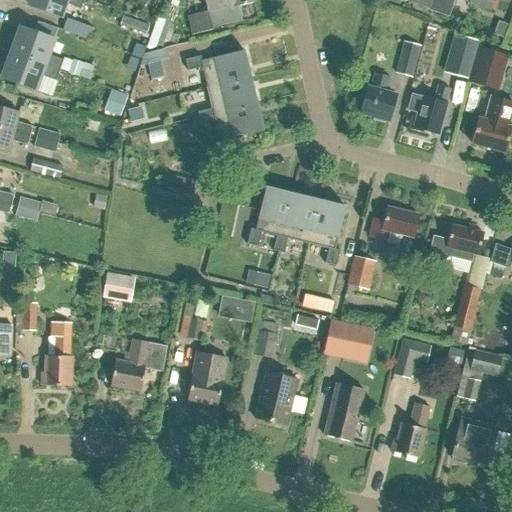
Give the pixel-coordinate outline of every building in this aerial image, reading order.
[(66,6),(81,11),(84,1),(82,0),(30,0),(27,8),(61,20),(66,6)] [(240,21),(237,8),(255,4),(253,0),(204,0),(207,13),(209,12),(210,15),(213,28),(240,21)] [(405,0),(428,8),(428,10),(448,17),(454,0),(405,0)] [(474,0),(473,5),(490,11),(493,0),(474,0)] [(149,26),(123,17),(120,26),(146,35),(149,26)] [(157,18),(146,49),(149,50),(162,47),(170,23),(157,18)] [(88,40),(92,28),(84,26),(80,37),(88,40)] [(20,29),(11,54),(59,71),(63,61),(48,55),(54,41),(20,29)] [(453,38),(449,53),(472,60),(477,45),(453,38)] [(404,43),(396,74),(411,78),(420,47),(404,43)] [(478,49),(469,82),(498,91),(508,57),(478,49)] [(145,53),(151,78),(162,76),(156,51),(145,53)] [(200,57),(185,61),(187,72),(191,71),(202,68),(206,85),(207,89),(251,78),(244,52),(202,62),(200,57)] [(59,71),(11,54),(2,78),(36,91),(41,76),(55,81),(59,71)] [(84,64),(72,60),(67,74),(79,78),(84,64)] [(361,113),(374,117),(373,121),(385,125),(386,121),(389,122),(396,97),(385,94),(389,78),(375,74),(371,90),(368,89),(361,113)] [(211,108),(196,112),(198,119),(257,105),(251,78),(207,89),(211,108)] [(3,85),(0,92),(11,96),(14,88),(3,85)] [(446,104),(448,97),(450,90),(438,87),(435,101),(423,97),(423,98),(413,95),(408,111),(419,114),(414,129),(438,136),(447,104),(446,104)] [(111,90),(104,111),(119,117),(126,96),(111,90)] [(505,154),(511,129),(508,128),(511,111),(511,103),(492,98),(490,105),(485,121),(478,119),(471,144),(505,154)] [(257,105),(198,119),(199,124),(214,120),(218,135),(203,139),(206,150),(222,146),(221,142),(264,132),(257,105)] [(0,107),(0,128),(30,137),(33,128),(16,123),(19,112),(0,107)] [(127,111),(131,123),(144,119),(140,107),(127,111)] [(98,118),(90,145),(110,151),(118,124),(98,118)] [(30,137),(0,128),(0,149),(8,152),(11,141),(28,146),(30,137)] [(39,130),(36,139),(57,145),(59,135),(39,130)] [(57,145),(36,139),(33,147),(55,153),(57,145)] [(33,159),(29,172),(59,180),(63,167),(33,159)] [(327,184),(330,171),(306,167),(304,180),(327,184)] [(180,178),(176,191),(190,195),(194,181),(180,178)] [(274,249),(287,189),(257,181),(247,228),(262,232),(259,245),(274,249)] [(109,183),(108,198),(134,200),(135,186),(109,183)] [(301,255),(313,196),(287,189),(277,235),(291,238),(288,252),(301,255)] [(0,202),(11,206),(14,196),(0,192),(0,202)] [(107,197),(95,195),(92,208),(104,211),(107,197)] [(328,260),(339,202),(313,196),(304,240),(320,243),(317,257),(328,260)] [(20,198),(17,207),(38,213),(41,204),(20,198)] [(0,223),(6,225),(11,206),(0,202),(0,223)] [(17,207),(15,216),(36,222),(38,213),(17,207)] [(413,239),(419,217),(387,209),(384,223),(373,220),(369,237),(385,241),(387,232),(413,239)] [(334,244),(357,248),(361,227),(338,223),(334,244)] [(445,260),(447,259),(449,257),(471,262),(473,254),(477,256),(483,234),(452,226),(448,240),(433,236),(427,261),(444,265),(445,260)] [(49,254),(48,270),(67,271),(68,255),(49,254)] [(353,257),(347,286),(369,290),(375,262),(353,257)] [(317,263),(316,296),(340,297),(341,264),(317,263)] [(499,280),(504,268),(492,264),(487,275),(499,280)] [(248,271),(245,284),(267,290),(271,276),(248,271)] [(107,275),(103,296),(130,301),(134,279),(107,275)] [(432,336),(440,289),(425,287),(417,334),(432,336)] [(463,287),(450,341),(466,345),(479,291),(463,287)] [(334,302),(319,298),(316,310),(331,314),(334,302)] [(250,323),(254,303),(239,300),(236,320),(250,323)] [(23,310),(22,331),(35,331),(36,305),(23,304),(23,310)] [(185,304),(182,318),(191,320),(194,306),(185,304)] [(15,330),(22,331),(23,310),(15,310),(15,330)] [(294,325),(302,327),(304,317),(296,315),(294,325)] [(192,320),(188,339),(198,341),(202,322),(192,320)] [(366,364),(373,329),(330,321),(323,355),(366,364)] [(273,359),(277,335),(279,325),(260,322),(258,332),(256,332),(252,355),(273,359)] [(0,356),(11,356),(12,330),(12,326),(12,325),(0,324),(0,356)] [(69,357),(71,325),(52,324),(51,336),(55,336),(54,357),(45,356),(44,373),(42,373),(41,387),(70,388),(71,358),(69,357)] [(430,347),(401,340),(393,376),(409,380),(414,361),(425,364),(430,347)] [(140,393),(144,370),(162,373),(167,347),(148,343),(148,344),(133,341),(129,363),(115,361),(110,387),(140,393)] [(463,352),(449,349),(446,362),(459,366),(463,352)] [(455,398),(462,399),(475,402),(480,382),(482,372),(470,369),(474,351),(467,350),(455,398)] [(497,376),(501,357),(474,351),(470,369),(482,372),(497,376)] [(220,381),(225,359),(197,354),(193,376),(192,376),(187,402),(217,408),(222,381),(220,381)] [(254,419),(285,427),(297,380),(266,372),(254,419)] [(351,443),(358,414),(364,391),(336,384),(330,407),(333,408),(329,424),(327,423),(323,436),(351,443)] [(424,430),(429,408),(415,405),(409,426),(401,424),(397,441),(394,440),(391,453),(418,460),(425,430),(424,430)] [(451,456),(452,457),(451,459),(453,461),(464,464),(466,463),(467,460),(487,465),(491,452),(504,455),(509,434),(496,430),(497,427),(461,418),(451,456)]
